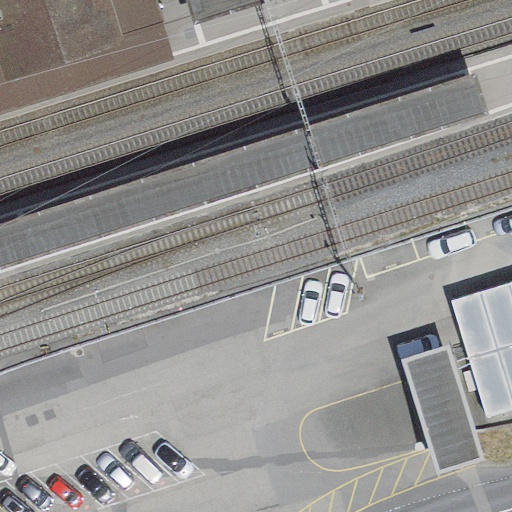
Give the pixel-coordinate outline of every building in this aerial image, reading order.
[(165,25),(156,0),(0,0),(0,91),(21,85),(17,72),(165,25)] [(184,0),(192,24),(267,0),(184,0)] [(0,210),(0,267),(497,109),(480,58),(0,210)] [(511,276),(455,292),(487,411),(511,404),(511,276)] [(497,463),(459,341),(436,349),(402,359),(440,481),(475,470),(497,463)]
